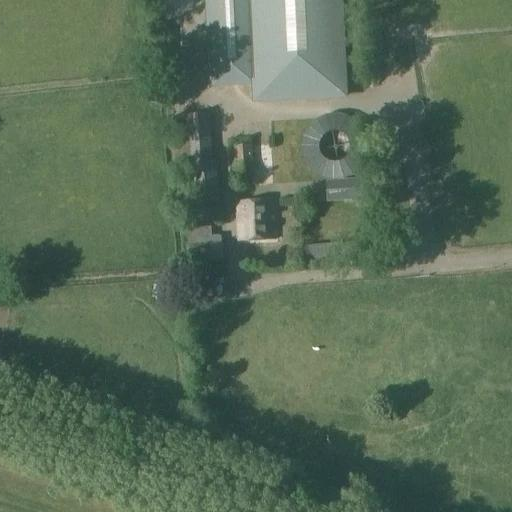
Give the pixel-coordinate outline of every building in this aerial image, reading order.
[(347,101),(341,0),(207,0),(212,86),(253,84),(254,106),(347,101)] [(208,113),(179,114),(180,158),(209,157),(208,113)] [(235,183),(254,183),(253,147),(233,147),(235,183)] [(215,198),(214,159),(194,160),(196,198),(215,198)] [(368,180),(344,182),(345,200),(369,199),(368,180)] [(237,203),(238,242),(275,241),(274,202),(237,203)] [(210,227),(186,229),(189,263),(221,260),(219,235),(210,235),(210,227)] [(365,243),(351,244),(353,261),(366,260),(365,243)] [(314,246),(300,247),(301,263),(315,263),(314,246)]
